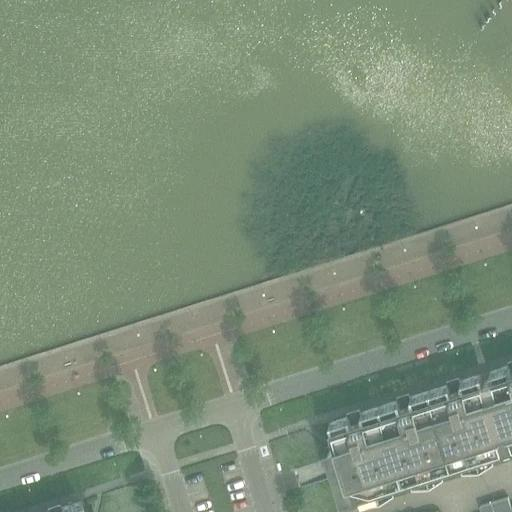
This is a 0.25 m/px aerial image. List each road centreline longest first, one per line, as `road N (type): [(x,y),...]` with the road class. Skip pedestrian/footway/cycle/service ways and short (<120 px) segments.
road 1 (residential): [(235,408),(511,320)]
road 2 (residential): [(0,482),(157,432)]
